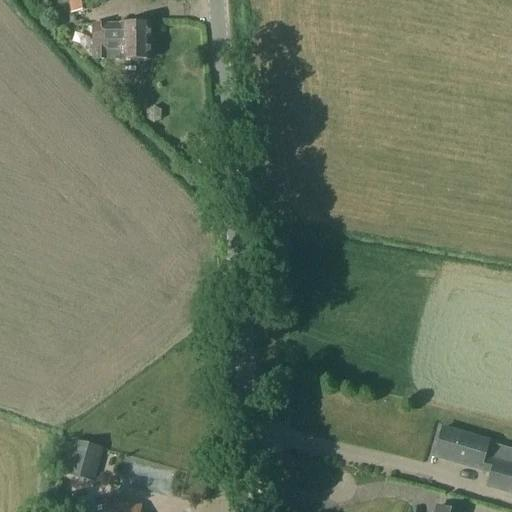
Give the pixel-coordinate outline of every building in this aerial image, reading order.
[(91,10),(89,0),(68,0),(71,14),(91,10)] [(149,25),(129,25),(93,25),(93,59),(149,59),(149,25)] [(509,494),(511,486),(511,483),(511,466),(482,458),(487,441),(441,428),(433,458),(490,474),(485,488),(509,494)] [(95,474),(102,449),(71,440),(61,475),(93,484),(93,482),(98,483),(100,476),(95,474)] [(101,511),(138,511),(139,506),(104,499),(101,511)]
